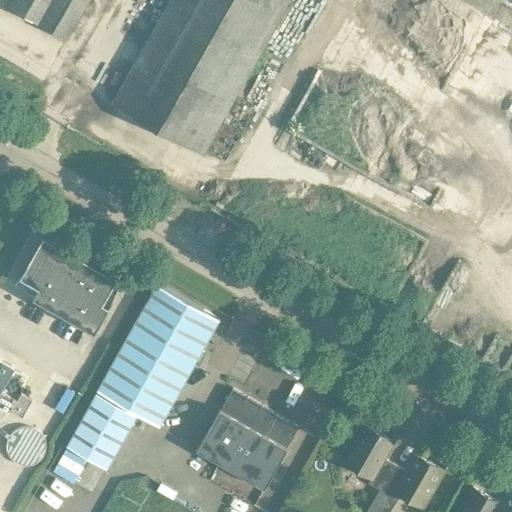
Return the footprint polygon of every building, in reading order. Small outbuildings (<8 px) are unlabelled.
[(13,0),(9,8),(65,40),(87,0),(13,0)] [(288,0),(169,0),(111,102),(202,154),(288,0)] [(511,222),(499,215),(470,267),(466,265),(449,295),(489,317),(495,306),(511,316),(511,222)] [(283,243),(304,254),(309,246),(288,234),(283,243)] [(32,298),(94,333),(122,283),(121,282),(118,288),(112,285),(116,278),(42,236),(14,286),(15,287),(20,277),(38,288),(32,298)] [(97,389),(159,424),(218,319),(156,284),(97,389)] [(196,449),(263,488),(287,448),(284,446),(297,425),(277,414),(276,414),(232,389),(220,409),(219,409),(205,433),(196,449)] [(135,414),(96,391),(66,445),(105,467),(135,414)] [(371,477),(367,483),(379,490),(394,464),(383,458),(392,441),(364,425),(343,461),(371,477)] [(175,447),(167,453),(179,468),(187,462),(175,447)] [(405,470),(394,464),(379,490),(365,511),(388,511),(400,493),(422,506),(443,470),(414,454),(405,470)] [(94,464),(86,461),(83,471),(51,459),(44,478),(61,484),(62,480),(85,489),(94,464)] [(494,511),(500,502),(472,487),(457,511),(494,511)]
